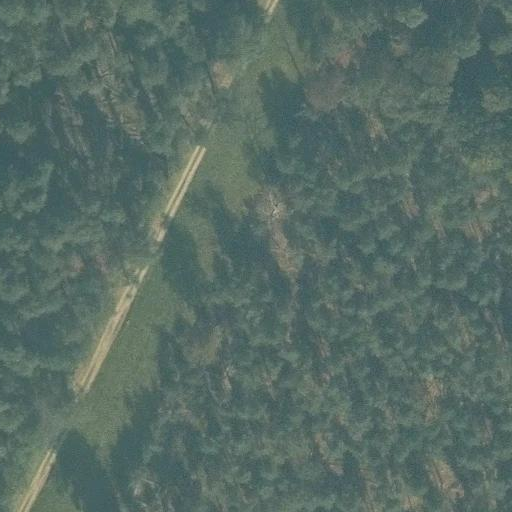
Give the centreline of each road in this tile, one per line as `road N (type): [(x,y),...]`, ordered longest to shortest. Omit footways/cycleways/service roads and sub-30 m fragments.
road 1 (track): [(269,0),(21,511)]
road 2 (track): [(511,94),(313,0)]
